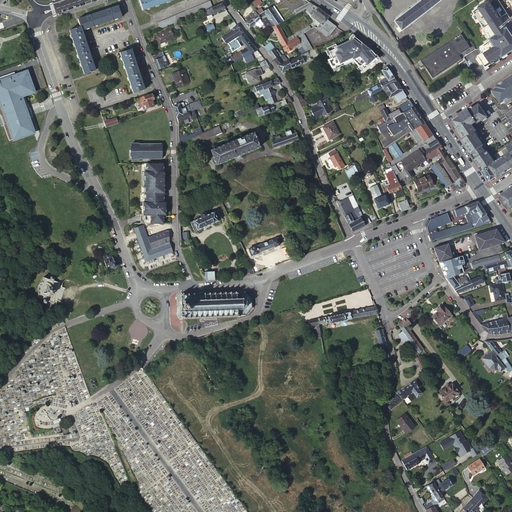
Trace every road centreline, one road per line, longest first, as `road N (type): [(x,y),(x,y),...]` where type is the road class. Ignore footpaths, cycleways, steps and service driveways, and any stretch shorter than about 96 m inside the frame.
road 1 (residential): [(35,15),(63,115),(140,296)]
road 2 (residential): [(190,286),(174,245),(173,124),(124,0)]
road 3 (residential): [(223,0),(300,112),(352,241)]
road 4 (residential): [(423,511),(386,436),(392,357),(383,316)]
road 5 (unclassified): [(164,331),(179,338),(253,317),(264,277)]
